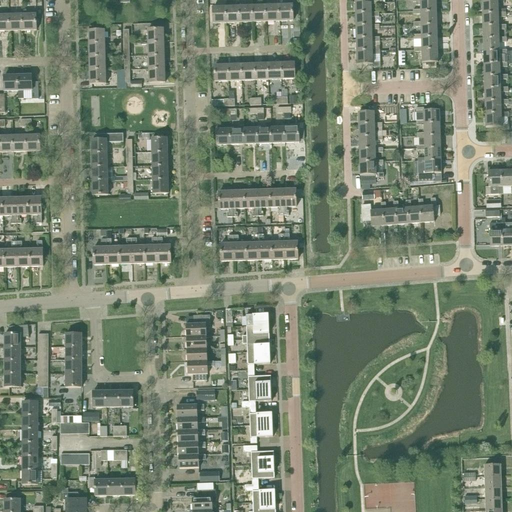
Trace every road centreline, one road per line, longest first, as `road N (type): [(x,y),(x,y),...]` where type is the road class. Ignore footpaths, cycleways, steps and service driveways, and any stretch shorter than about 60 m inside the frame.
road 1 (residential): [(298,511),(289,283)]
road 2 (unclassified): [(289,283),(465,269)]
road 3 (residential): [(150,379),(96,380),(92,299)]
road 4 (residential): [(153,507),(150,379)]
road 5 (residential): [(191,176),(188,51)]
road 6 (residential): [(71,301),(69,180)]
